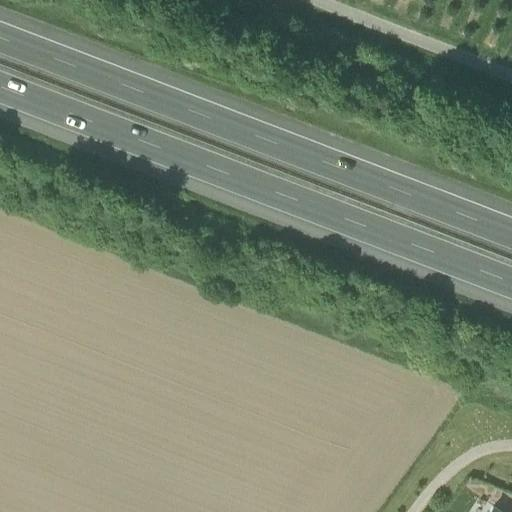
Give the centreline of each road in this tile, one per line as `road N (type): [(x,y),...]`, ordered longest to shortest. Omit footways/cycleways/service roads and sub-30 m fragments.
road 1 (motorway): [(0,86),(511,282)]
road 2 (motorway): [(511,232),(0,36)]
road 3 (track): [(308,0),(511,80)]
